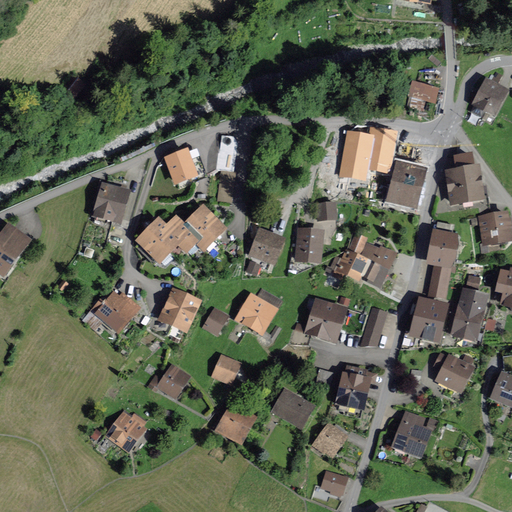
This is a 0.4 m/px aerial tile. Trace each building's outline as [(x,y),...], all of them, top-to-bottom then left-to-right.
[(396,0),(395,5),(422,9),(423,0),(396,0)] [(500,80),(491,75),(467,122),(476,127),(485,109),(493,114),(505,93),(496,88),(500,80)] [(71,77),(61,90),(71,98),(81,85),(71,77)] [(428,101),(431,88),(412,84),(408,97),(412,98),(409,108),(416,110),(418,99),(428,101)] [(366,166),(390,171),(391,165),(397,135),(373,130),(372,137),(366,166)] [(364,178),(366,166),(372,137),(348,133),(341,174),(364,178)] [(200,177),(207,174),(198,149),(191,151),(200,177)] [(189,150),(165,158),(175,187),(198,179),(189,150)] [(461,221),(490,216),(487,196),(482,197),(477,167),(470,168),(469,156),(457,157),(459,170),(451,171),(452,178),(451,178),(451,179),(447,179),(451,202),(458,200),(461,221)] [(399,167),(391,165),(390,171),(389,173),(397,175),(390,201),(413,207),(422,173),(399,167)] [(237,169),(222,167),(217,202),(232,204),(237,169)] [(107,224),(109,216),(119,219),(126,194),(119,191),(122,182),(108,177),(105,187),(102,186),(97,201),(101,202),(95,221),(88,219),(81,243),(105,250),(112,226),(107,224)] [(317,205),(318,220),(336,219),(335,204),(317,205)] [(204,210),(194,220),(213,240),(224,251),(234,241),(204,210)] [(504,214),(490,216),(481,218),(485,244),(511,240),(508,221),(507,221),(506,214),(504,214)] [(204,249),(213,240),(194,220),(185,229),(177,221),(176,222),(184,230),(196,241),(204,249)] [(196,241),(184,230),(176,222),(167,231),(178,243),(186,251),(195,242),(203,249),(204,249),(196,241)] [(178,243),(167,231),(159,223),(149,233),(169,252),(178,243),(186,251),(178,243)] [(10,228),(0,241),(0,270),(7,275),(12,267),(9,264),(26,241),(10,228)] [(300,232),(297,261),(319,263),(321,234),(300,232)] [(159,262),(169,252),(149,233),(139,243),(159,262)] [(261,234),(252,256),(271,264),(280,241),(261,234)] [(430,263),(435,264),(449,267),(451,267),(455,246),(452,246),(454,238),(436,234),(430,263)] [(356,237),(349,253),(359,257),(365,241),(356,237)] [(362,259),(367,261),(388,271),(396,255),(384,250),(383,253),(368,246),(362,259)] [(361,275),(362,271),(367,261),(362,259),(359,257),(349,253),(347,252),(343,261),(336,257),(330,269),(336,271),(334,276),(343,280),(346,273),(359,279),(361,275)] [(379,287),(388,271),(367,261),(362,271),(361,275),(369,279),(368,281),(379,287)] [(290,264),(288,274),(296,275),(297,265),(290,264)] [(435,264),(431,283),(446,286),(449,267),(435,264)] [(260,268),(250,267),(249,277),(259,278),(260,268)] [(479,280),(469,277),(467,288),(468,288),(468,285),(475,287),(474,290),(476,290),(479,280)] [(443,299),(446,286),(431,283),(429,297),(443,299)] [(243,306),(237,317),(251,326),(253,324),(261,329),(278,301),(262,292),(256,302),(251,299),(246,307),(243,306)] [(174,293),(162,319),(186,330),(198,304),(174,293)] [(465,293),(458,323),(455,322),(452,334),(474,339),(485,299),(465,293)] [(110,298),(88,324),(92,328),(101,318),(116,332),(137,308),(124,296),(117,304),(110,298)] [(422,303),(414,335),(436,341),(444,309),(422,303)] [(318,305),(309,332),(332,339),(340,312),(318,305)] [(372,309),(360,347),(376,347),(387,313),(372,309)] [(214,312),(205,327),(215,333),(225,318),(214,312)] [(263,336),(261,335),(272,343),(280,330),(276,328),(271,337),(265,333),(263,336)] [(223,359),(215,376),(229,382),(236,365),(223,359)] [(450,361),(440,380),(459,390),(469,371),(450,361)] [(173,398),(188,377),(174,367),(166,377),(165,376),(162,381),(155,376),(148,387),(156,392),(158,388),(173,398)] [(348,369),(338,411),(358,415),(366,381),(363,381),(365,373),(348,369)] [(320,371),(315,384),(329,388),(333,375),(320,371)] [(511,406),(511,379),(503,376),(493,398),(511,406)] [(285,390),(272,412),(283,419),(285,416),(304,427),(315,408),(302,400),(301,402),(298,401),(299,399),(285,390)] [(221,417),(216,426),(221,429),(219,431),(238,442),(252,418),(233,407),(226,419),(221,417)] [(129,448),(144,429),(125,415),(109,437),(114,441),(116,439),(129,448)] [(409,415),(396,446),(418,455),(426,433),(419,430),(422,421),(409,415)] [(329,428),(315,447),(324,453),(325,452),(330,456),(343,438),(346,433),(336,425),(332,430),(329,428)] [(327,474),(323,488),(341,494),(345,479),(327,474)]
